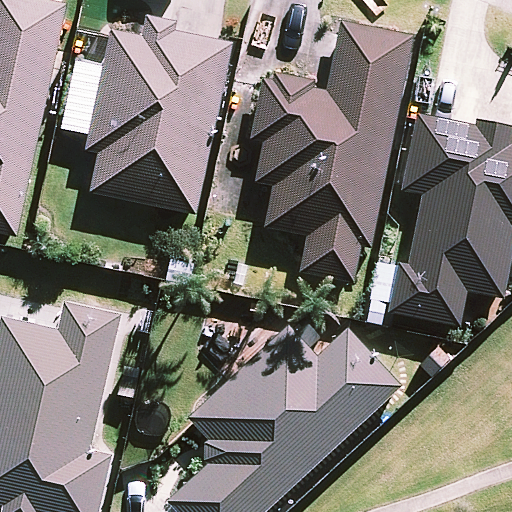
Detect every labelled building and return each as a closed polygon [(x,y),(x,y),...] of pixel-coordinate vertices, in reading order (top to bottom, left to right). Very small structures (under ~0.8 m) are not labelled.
[(0,0),(0,238),(15,242),(64,10),(14,0),(0,0)] [(86,198),(193,220),(229,48),(224,47),(172,36),(174,27),(142,20),(138,42),(107,36),(106,39),(81,157),(94,159),(86,198)] [(402,84),(410,42),(336,28),(323,94),(310,92),(311,86),(270,78),(269,85),(257,83),(256,88),(245,145),(256,148),(249,188),(268,192),(260,232),(303,241),(296,277),(349,288),(356,251),(369,254),(402,84)] [(471,131),(414,119),(398,196),(418,200),(404,269),(395,267),(385,318),(455,332),(462,297),(499,305),(511,243),(511,149),(507,148),(510,133),(473,126),(471,131)] [(190,269),(166,263),(162,283),(186,289),(190,269)] [(126,299),(149,304),(153,287),(130,282),(126,299)] [(0,511),(95,511),(107,461),(85,456),(116,319),(60,307),(54,334),(0,322),(0,511)] [(266,511),(397,391),(344,334),(314,362),(285,331),(184,424),(190,429),(203,444),(201,446),(200,467),(203,470),(163,506),(168,511),(266,511)]
